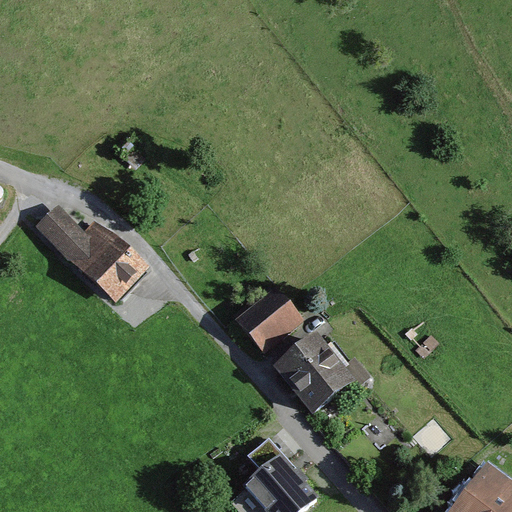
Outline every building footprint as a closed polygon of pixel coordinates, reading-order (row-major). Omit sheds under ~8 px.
[(116,302),(145,272),(96,226),(84,238),(58,213),(41,230),(116,302)] [(276,299),(243,326),(263,352),(297,325),(276,299)] [(315,411),(348,384),(317,345),(283,373),(315,411)] [(248,511),(302,511),(315,501),(278,459),(235,496),(248,511)] [(511,511),(511,492),(489,476),(462,511),(511,511)]
